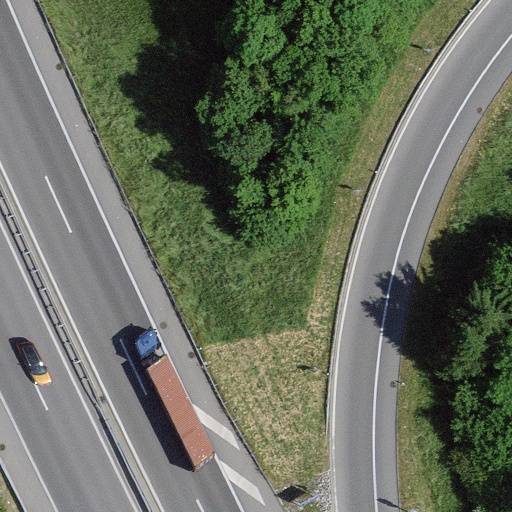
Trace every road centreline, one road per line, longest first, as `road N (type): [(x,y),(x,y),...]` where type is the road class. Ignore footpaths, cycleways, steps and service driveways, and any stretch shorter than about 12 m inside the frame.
road 1 (motorway): [(360,511),(358,398),(376,264),(425,137),(511,10)]
road 2 (motorway): [(205,511),(120,345),(0,73)]
road 3 (motorway): [(0,312),(96,511)]
